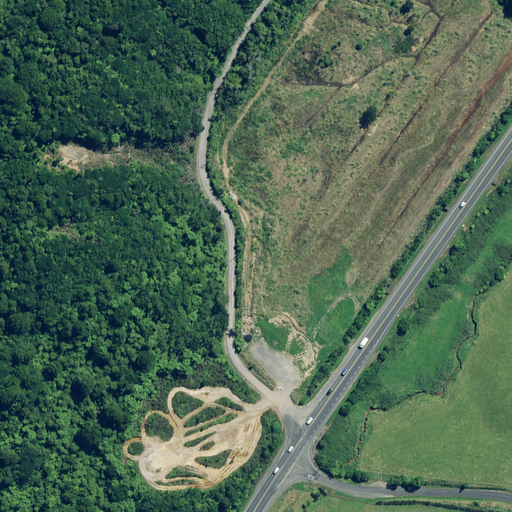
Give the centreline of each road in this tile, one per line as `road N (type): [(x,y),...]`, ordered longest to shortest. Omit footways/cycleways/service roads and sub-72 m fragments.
road 1 (tertiary): [(312,423),(229,340),(232,241),(201,149),(209,108),(244,30),(269,0)]
road 2 (trunk): [(511,143),(312,423)]
road 3 (unclassified): [(288,458),(340,487),(511,496)]
